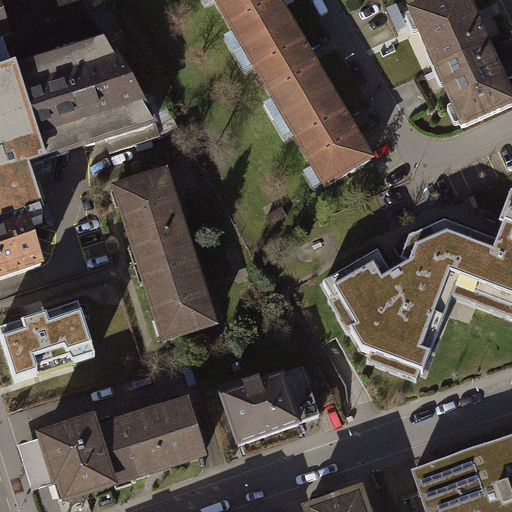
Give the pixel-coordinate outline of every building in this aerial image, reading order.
[(216,0),(324,187),(374,158),(353,122),(315,55),(282,0),(216,0)] [(473,0),(432,0),(410,10),(438,70),(493,45),(479,13),(473,0)] [(493,45),(438,70),(463,126),(511,104),(511,85),(506,73),(493,45)] [(154,137),(150,124),(101,140),(106,153),(154,137)] [(111,191),(135,266),(185,250),(161,175),(111,191)] [(381,254),(328,285),(371,360),(422,378),(446,316),(471,324),(477,309),(511,320),(511,216),(509,224),(506,231),(501,245),(448,223),(419,237),(408,268),(400,272),(392,277),(389,270),(381,254)] [(0,278),(36,266),(20,218),(0,224),(0,278)] [(135,266),(160,341),(209,326),(185,250),(135,266)] [(74,307),(0,330),(0,350),(10,381),(90,356),(74,307)] [(246,381),(214,392),(233,446),(318,417),(299,366),(279,374),(277,369),(246,381)] [(191,400),(102,427),(120,486),(162,473),(210,458),(191,400)] [(60,505),(120,486),(102,427),(99,418),(92,420),(39,436),(60,505)] [(511,511),(511,438),(475,452),(415,472),(428,511),(511,511)] [(367,511),(359,489),(308,507),(309,511),(367,511)]
